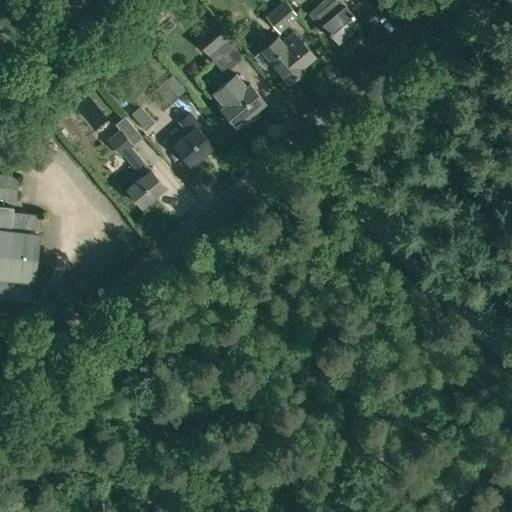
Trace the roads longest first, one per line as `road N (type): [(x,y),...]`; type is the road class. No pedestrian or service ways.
road 1 (residential): [(0,396),(430,27)]
road 2 (track): [(511,325),(316,129)]
